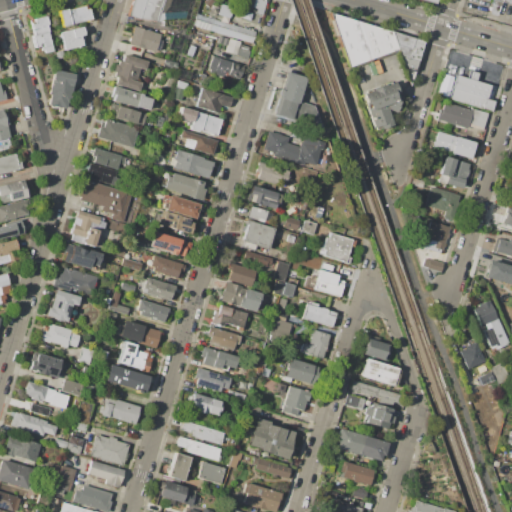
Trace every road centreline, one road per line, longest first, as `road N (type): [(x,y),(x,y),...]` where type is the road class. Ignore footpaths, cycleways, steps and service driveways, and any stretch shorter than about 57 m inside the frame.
road 1 (residential): [(282,0),(131,511)]
road 2 (residential): [(114,0),(0,386)]
road 3 (residential): [(373,282),(353,319),(295,511)]
road 4 (residential): [(511,87),(449,289)]
road 5 (residential): [(5,0),(37,125),(63,170)]
road 6 (tertiary): [(355,0),(511,47)]
road 7 (residential): [(449,0),(399,153)]
road 8 (residential): [(419,396),(373,282)]
